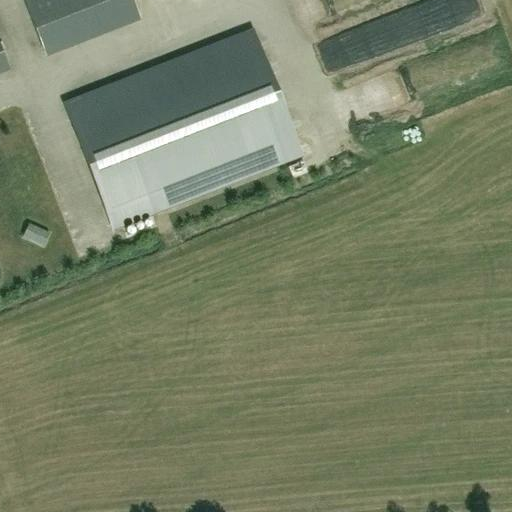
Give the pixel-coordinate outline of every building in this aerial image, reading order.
[(23,0),(43,51),(100,29),(88,0),(23,0)] [(253,33),(65,106),(112,227),(300,154),(253,33)] [(0,75),(9,72),(0,50),(0,75)] [(28,224),(22,237),(43,246),(49,234),(28,224)] [(260,252),(268,247),(257,230),(249,235),(260,252)]
